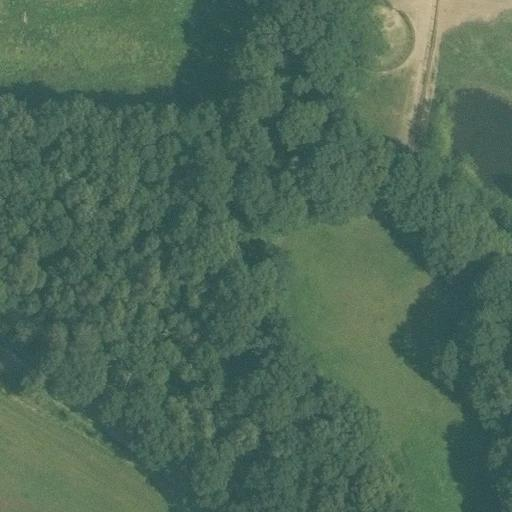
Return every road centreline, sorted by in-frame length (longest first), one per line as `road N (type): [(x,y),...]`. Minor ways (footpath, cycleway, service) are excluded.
road 1 (track): [(268,0),(236,218),(237,352),(258,511)]
road 2 (unclassified): [(186,511),(160,480),(82,419),(0,381)]
